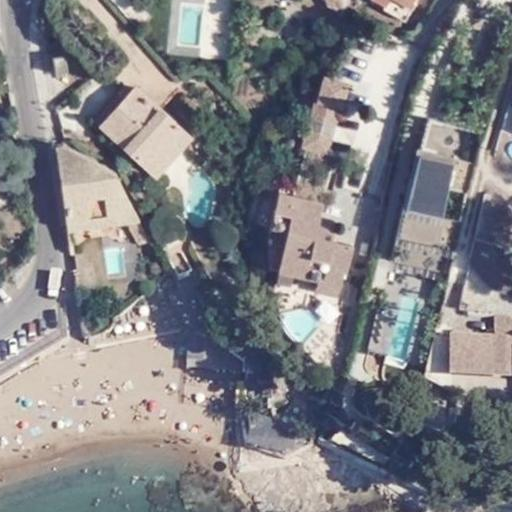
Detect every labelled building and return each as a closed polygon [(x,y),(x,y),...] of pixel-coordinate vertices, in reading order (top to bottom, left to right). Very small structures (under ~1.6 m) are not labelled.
[(412,2),(413,0),(374,0),(384,5),(382,8),(403,21),(414,3),(412,2)] [(66,70),(64,55),(54,57),(56,72),(66,70)] [(471,97),(474,82),(448,74),(444,87),(471,97)] [(326,76),(321,96),(342,101),(346,82),(326,76)] [(138,149),(133,154),(152,171),(173,150),(177,153),(191,137),(136,87),(101,125),(124,146),(129,141),(138,149)] [(453,117),(457,99),(447,95),(443,114),(453,117)] [(327,147),(348,153),(365,158),(374,126),(363,123),(365,112),(341,105),(342,101),(321,96),(306,150),(325,155),(327,147)] [(441,186),(442,183),(445,170),(460,175),(467,147),(477,149),(480,131),(428,118),(412,178),(441,186)] [(124,146),(133,154),(138,149),(129,141),(124,146)] [(61,142),(53,145),(62,210),(131,200),(113,167),(61,142)] [(343,172),(348,153),(327,147),(325,155),(322,166),(343,172)] [(303,161),(322,166),(325,155),(306,150),(303,161)] [(305,177),(261,165),(250,207),(257,209),(255,223),(270,227),(274,272),(331,287),(335,269),(345,272),(352,244),(341,241),(343,229),(320,223),(324,203),(300,197),(305,177)] [(439,194),(466,202),(469,191),(442,183),(441,186),(439,194)] [(63,210),(65,227),(139,217),(131,200),(62,210),(63,210)] [(192,270),(179,245),(166,251),(173,266),(178,277),(192,270)] [(122,246),(105,249),(109,273),(126,270),(122,246)] [(219,269),(215,259),(198,266),(202,276),(219,269)] [(388,287),(372,351),(406,360),(422,296),(388,287)] [(480,305),(463,306),(465,316),(480,315),(480,311),(480,305)] [(511,330),(511,315),(492,316),(493,331),(495,331),(496,329),(511,330)] [(509,340),(511,339),(511,330),(496,329),(495,331),(493,331),(493,338),(467,337),(466,332),(451,331),(451,373),(485,374),(485,360),(509,359),(509,340)] [(258,409),(261,343),(243,343),(243,352),(248,355),(246,409),(258,409)] [(485,374),(509,374),(509,359),(485,360),(485,374)]
